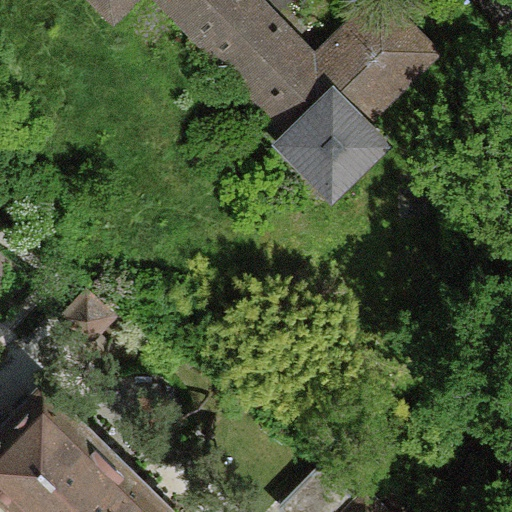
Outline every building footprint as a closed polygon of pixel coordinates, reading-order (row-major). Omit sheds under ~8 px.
[(107,0),(118,10),(128,0),(169,0),(211,42),(252,0),(107,0)] [(375,0),(317,58),(258,0),(252,0),(211,42),(299,130),(291,138),(336,180),(350,165),(344,158),(372,128),(362,118),(435,49),(385,0),(375,0)] [(116,313),(90,288),(66,315),(91,340),(116,313)] [(176,511),(46,384),(0,429),(0,478),(34,511),(176,511)] [(386,511),(368,495),(351,511),(386,511)]
